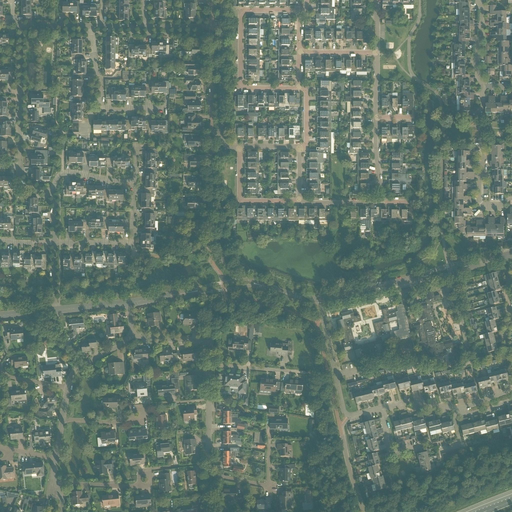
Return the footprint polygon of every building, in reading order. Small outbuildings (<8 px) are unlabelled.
[(21,8),(31,8),(31,2),(33,2),(32,0),(20,0),(20,2),(22,2),(21,8)] [(332,9),(331,0),(320,0),(321,5),(323,5),(323,9),(332,9),(334,9),(334,10),(337,10),(337,8),(334,8),(334,9),(332,9)] [(362,5),(361,0),(350,0),(350,10),(362,10),(359,10),(359,5),(362,5)] [(403,6),(402,0),(392,0),(392,6),(393,6),(393,9),(397,8),(397,6),(403,6)] [(153,2),(153,5),(154,5),(154,11),(164,11),(164,5),(165,5),(165,1),(163,1),(163,2),(153,2)] [(197,1),(187,1),(184,1),(184,5),(186,5),(186,12),(195,12),(195,5),(196,5),(197,1)] [(59,11),(59,14),(63,14),(63,13),(70,13),(70,3),(66,3),(63,3),(63,2),(59,2),(59,3),(59,11)] [(70,3),(70,13),(76,13),(76,14),(79,14),(79,5),(80,5),(80,4),(80,2),(76,2),(76,3),(73,3),(70,3)] [(90,5),(90,4),(83,4),(80,4),(80,5),(79,5),(79,14),(82,14),(82,17),(89,17),(89,5),(90,5)] [(89,5),(89,17),(96,17),(96,14),(100,14),(100,9),(100,5),(96,5),(95,4),(91,4),(90,5),(89,5)] [(469,6),(456,7),(456,10),(456,16),(459,15),(470,15),(470,9),(469,9),(469,6)] [(21,8),(21,15),(24,15),(24,19),(31,19),(34,19),(34,17),(37,17),(37,12),(31,12),(31,8),(21,8)] [(332,9),(323,9),(320,9),(320,17),(317,17),(317,20),(322,20),(326,20),(334,20),(334,10),(334,9),(332,9)] [(361,16),(362,10),(350,10),(350,20),(359,20),(359,16),(361,16)] [(164,11),(154,11),(154,18),(157,18),(157,21),(166,22),(166,11),(164,11)] [(195,18),(195,12),(186,12),(186,18),(184,18),(184,22),(196,22),(196,18),(195,18)] [(470,21),(470,15),(459,15),(459,17),(460,17),(460,22),(456,22),(456,24),(473,24),(473,21),(470,21)] [(260,30),(260,24),(260,19),(249,19),(248,25),(251,25),(251,30),(260,30)] [(278,19),(278,30),(287,30),(290,30),(293,30),(293,27),(290,27),(290,24),(290,19),(286,19),(278,19)] [(473,28),(473,24),(456,24),(456,28),(457,28),(457,33),(470,33),(470,28),(473,28)] [(346,38),(346,41),(352,41),(352,40),(352,38),(353,38),(354,38),(354,40),(356,40),(356,29),(356,27),(353,27),(353,29),(350,29),(350,27),(346,27),(346,29),(346,38)] [(305,29),(305,40),(310,40),(311,40),(312,40),(312,43),(315,43),(315,40),(315,29),(305,29)] [(315,29),(315,40),(321,40),(322,40),(322,43),(326,44),(326,43),(326,41),(325,41),(326,29),(315,29)] [(326,29),(325,41),(326,41),(331,41),(332,41),(332,44),(336,44),(336,43),(336,41),(336,29),(326,29)] [(336,29),(336,41),(341,41),(342,41),(342,40),(341,40),(341,39),(341,38),(344,38),(346,38),(346,29),(341,29),(336,29)] [(356,40),(356,41),(361,41),(362,41),(362,40),(362,39),(362,38),(364,38),(364,39),(364,43),(364,44),(367,44),(367,30),(356,29),(356,40)] [(245,40),(248,40),(260,40),(260,35),(260,30),(251,30),(248,30),(248,35),(248,37),(245,37),(245,40)] [(278,30),(278,40),(290,40),(293,40),(293,37),(290,37),(290,36),(290,30),(287,30),(278,30)] [(456,40),(456,42),(469,42),(469,40),(470,40),(470,33),(457,33),(457,40),(456,40)] [(12,48),(12,38),(9,38),(9,36),(2,35),(2,45),(1,49),(8,49),(8,48),(12,48)] [(82,48),(82,41),(79,41),(79,38),(70,38),(70,44),(73,44),(73,48),(82,48)] [(118,46),(118,43),(118,38),(106,38),(106,44),(105,44),(105,46),(118,46)] [(260,50),(260,40),(248,40),(248,46),(251,46),(251,47),(245,47),(245,50),(248,50),(260,50)] [(292,50),(292,48),(289,48),(290,40),(278,40),(278,50),(287,50),(289,50),(292,50)] [(454,51),(465,51),(465,46),(469,46),(469,42),(456,42),(456,45),(455,45),(455,50),(454,50),(454,51)] [(159,52),(159,43),(152,43),(152,45),(149,45),(149,55),(154,55),(154,56),(159,56),(159,52)] [(173,55),(173,46),(166,46),(166,43),(159,43),(159,52),(162,52),(162,55),(169,55),(173,55)] [(139,56),(139,47),(132,47),(132,45),(129,45),(129,57),(132,58),(132,56),(139,56)] [(149,55),(149,45),(145,45),(145,47),(139,47),(139,56),(145,56),(145,57),(149,58),(149,55)] [(118,54),(118,46),(105,46),(106,46),(106,52),(105,52),(105,54),(115,54),(118,54)] [(200,54),(200,48),(193,48),(193,46),(187,46),(187,50),(180,50),(180,55),(180,56),(183,56),(192,56),(192,54),(200,54)] [(82,54),(82,48),(73,48),(73,54),(71,54),(71,58),(83,58),(83,54),(82,54)] [(260,60),(260,50),(248,50),(248,56),(251,56),(251,57),(245,57),(245,60),(248,60),(260,60)] [(289,56),(289,50),(287,50),(278,50),(278,61),(289,61),(287,61),(287,56),(289,56)] [(465,58),(465,51),(454,51),(454,53),(455,53),(455,57),(451,57),(451,61),(464,61),(464,58),(465,58)] [(115,62),(115,54),(105,54),(106,54),(106,60),(105,60),(105,62),(115,62)] [(86,68),(86,61),(83,61),(83,58),(71,58),(74,58),(74,64),(77,64),(77,68),(86,68)] [(305,61),(305,72),(315,72),(315,61),(315,58),(312,58),(312,61),(311,61),(305,61)] [(325,63),(325,72),(328,72),(336,72),(336,61),(336,58),(332,58),(332,59),(332,63),(331,63),(331,61),(330,61),(325,61),(325,63)] [(336,72),(336,74),(340,74),(340,71),(346,71),(346,61),(346,58),(343,58),(343,63),(341,63),(341,61),(342,61),(336,61),(336,72)] [(346,71),(346,72),(356,72),(356,61),(356,58),(353,58),(353,64),(351,64),(351,61),(352,61),(346,61),(346,71)] [(259,71),(260,60),(248,60),(248,66),(251,66),(251,71),(248,71),(259,71)] [(289,67),(289,61),(278,61),(278,71),(289,71),(287,71),(287,67),(289,67)] [(315,61),(315,72),(325,72),(325,63),(321,63),(321,61),(315,61)] [(356,61),(356,72),(367,72),(367,69),(367,64),(362,64),(362,62),(362,61),(356,61)] [(464,63),(464,61),(451,61),(451,64),(455,64),(455,68),(454,68),(454,70),(465,70),(465,63),(464,63)] [(115,62),(105,62),(106,62),(106,68),(105,68),(105,73),(112,73),(112,70),(115,70),(115,62)] [(201,76),(201,67),(198,67),(198,64),(198,63),(183,63),(183,68),(188,68),(188,75),(201,76)] [(1,71),(1,80),(8,80),(8,78),(11,78),(12,78),(12,68),(11,68),(6,68),(5,68),(5,71),(1,71)] [(86,75),(86,68),(77,68),(77,72),(74,72),(74,78),(83,78),(83,75),(86,75)] [(465,70),(454,70),(452,70),(452,79),(456,79),(469,78),(469,75),(465,75),(465,70)] [(259,81),(259,76),(259,71),(248,71),(248,77),(251,77),(250,81),(259,81)] [(289,77),(289,71),(278,71),(278,81),(287,81),(287,77),(289,77)] [(511,72),(503,72),(503,77),(500,77),(500,81),(509,81),(509,78),(511,78),(511,72)] [(83,78),(74,78),(70,78),(70,81),(73,81),(73,89),(83,89),(82,89),(82,83),(83,83),(83,78)] [(469,81),(469,78),(456,79),(456,82),(460,82),(460,86),(459,86),(459,87),(470,87),(470,81),(469,81)] [(185,79),(185,85),(189,85),(189,90),(189,92),(193,92),(196,92),(196,90),(200,90),(200,82),(194,82),(194,79),(189,79),(185,79)] [(317,89),(317,92),(320,92),(328,92),(331,92),(331,82),(328,82),(325,81),(323,81),(321,81),(320,81),(320,89),(317,89)] [(159,93),(159,84),(152,84),(152,82),(149,82),(149,85),(148,94),(152,94),(152,93),(159,93)] [(168,94),(169,82),(165,82),(165,84),(159,84),(159,93),(165,93),(165,94),(168,94)] [(350,82),(350,92),(359,92),(359,89),(361,89),(361,88),(361,82),(356,82),(352,82),(350,82)] [(139,88),(139,84),(134,84),(134,86),(132,86),(129,86),(129,89),(128,98),(132,98),(132,97),(138,97),(139,88)] [(148,94),(149,85),(143,85),(142,88),(139,88),(138,97),(145,97),(145,94),(148,94)] [(459,87),(456,87),(456,97),(461,96),(474,96),(474,93),(470,93),(470,87),(459,87)] [(83,91),(83,89),(73,89),(69,89),(69,90),(69,91),(70,92),(71,92),(72,93),(73,92),(73,97),(72,97),(71,97),(70,97),(69,98),(69,99),(69,100),(69,101),(73,101),(79,101),(79,97),(82,97),(82,91),(83,91)] [(115,89),(112,89),(108,89),(108,98),(111,98),(111,101),(118,101),(118,91),(115,91),(115,89)] [(128,98),(129,89),(123,89),(123,92),(118,91),(118,101),(125,101),(125,98),(128,98)] [(328,92),(320,92),(320,98),(322,98),(322,99),(317,99),(317,102),(320,102),(331,102),(331,92),(328,92)] [(345,99),(345,102),(347,102),(350,102),(359,102),(359,98),(361,98),(361,92),(359,92),(350,92),(350,97),(348,97),(345,99)] [(248,96),(248,93),(245,93),(245,96),(238,96),(238,107),(244,107),(244,109),(248,109),(248,107),(248,96)] [(258,107),(258,96),(258,93),(255,93),(255,97),(254,96),(248,96),(248,107),(258,107)] [(258,96),(258,107),(269,108),(269,99),(268,99),(268,97),(269,97),(269,94),(266,94),(266,99),(264,99),(264,97),(258,96)] [(392,108),(392,94),(388,94),(387,95),(387,96),(382,96),(381,96),(381,108),(389,108),(389,111),(392,111),(392,108)] [(413,109),(413,105),(413,94),(402,94),(402,97),(402,105),(402,108),(409,108),(409,109),(413,109)] [(36,105),(36,108),(49,109),(50,108),(50,103),(43,103),(43,95),(31,95),(31,105),(36,105)] [(184,96),(184,100),(188,100),(188,102),(187,102),(187,109),(187,113),(193,113),(193,111),(200,111),(200,110),(201,110),(202,110),(202,105),(202,106),(200,106),(200,102),(196,102),(195,102),(195,100),(196,100),(196,96),(184,96)] [(392,96),(392,108),(398,108),(398,105),(402,105),(402,97),(392,96)] [(459,105),(470,105),(470,100),(474,100),(474,96),(461,96),(461,99),(460,99),(460,104),(459,104),(459,105)] [(268,97),(268,99),(269,99),(269,108),(274,108),(274,111),(279,111),(279,108),(279,99),(279,98),(276,98),(276,99),(274,99),(274,98),(274,97),(269,97),(268,97)] [(289,99),(286,99),(286,97),(279,97),(279,99),(279,108),(285,108),(285,110),(289,110),(289,108),(289,97),(289,99)] [(299,108),(300,99),(295,99),(295,97),(289,97),(289,108),(299,108)] [(83,107),(83,105),(79,105),(79,101),(73,101),(73,113),(82,113),(82,107),(83,107)] [(331,112),(331,102),(320,102),(320,108),(322,108),(322,112),(331,112)] [(350,102),(350,112),(361,112),(364,112),(364,110),(361,110),(361,108),(361,102),(359,102),(350,102)] [(470,112),(470,105),(459,105),(459,107),(460,107),(460,111),(456,111),(456,118),(464,118),(464,115),(469,115),(469,112),(470,112)] [(31,112),(31,116),(31,117),(31,122),(38,122),(38,117),(42,116),(42,115),(46,114),(46,113),(49,112),(49,109),(36,108),(34,108),(34,112),(31,112)] [(320,112),(320,118),(322,118),(322,122),(331,123),(331,112),(322,112),(320,112)] [(350,112),(350,123),(361,123),(364,123),(364,120),(361,120),(361,119),(361,116),(361,112),(350,112)] [(69,113),(69,117),(73,117),(73,124),(79,124),(79,121),(81,121),(81,117),(81,115),(83,115),(83,113),(82,113),(73,113),(69,113)] [(186,121),(186,132),(192,132),(192,129),(195,129),(200,129),(200,127),(200,123),(200,121),(195,121),(195,115),(188,115),(188,119),(188,121),(187,121),(186,121)] [(138,127),(138,118),(131,118),(131,121),(128,121),(128,130),(134,130),(134,127),(138,127)] [(148,130),(148,121),(145,121),(145,118),(138,118),(138,127),(142,127),(142,130),(148,130)] [(0,129),(1,130),(11,130),(11,122),(8,122),(8,120),(0,119),(0,129)] [(101,131),(101,121),(99,121),(99,122),(93,122),(93,131),(101,131)] [(109,131),(109,121),(107,121),(107,122),(101,122),(101,121),(101,131),(109,131)] [(115,122),(109,122),(109,121),(109,131),(117,131),(117,121),(115,121),(115,122)] [(123,122),(117,122),(117,121),(117,131),(125,131),(125,130),(128,130),(128,121),(123,121),(123,122)] [(148,130),(148,133),(152,133),(152,131),(154,131),(158,131),(158,122),(152,122),(152,121),(148,121),(148,130)] [(158,122),(158,131),(162,131),(165,131),(165,133),(168,133),(168,126),(168,121),(165,121),(165,122),(158,122)] [(320,122),(320,128),(322,128),(322,133),(331,133),(331,123),(322,122),(320,122)] [(364,133),(364,130),(361,130),(361,123),(350,123),(350,133),(361,133),(364,133)] [(234,124),(234,135),(237,135),(237,137),(242,137),(243,137),(245,137),(245,140),(248,141),(248,140),(248,137),(248,126),(243,126),(243,125),(234,124)] [(392,131),(391,139),(402,140),(402,128),(402,125),(399,125),(399,131),(398,131),(398,128),(392,128),(392,131)] [(402,128),(402,140),(407,140),(412,140),(412,132),(412,127),(412,126),(409,125),(409,128),(407,128),(402,128)] [(248,126),(248,137),(252,138),(254,138),(254,137),(253,137),(253,135),(255,135),(255,136),(258,136),(258,126),(253,126),(248,126)] [(258,136),(258,138),(263,138),(264,138),(264,137),(263,137),(263,135),(265,135),(266,135),(268,135),(268,126),(258,126),(258,136)] [(268,135),(268,138),(274,138),(275,138),(275,139),(275,141),(278,141),(279,141),(279,138),(278,138),(278,127),(268,126),(268,135)] [(278,127),(278,138),(279,138),(284,138),(284,137),(284,135),(286,135),(286,137),(286,141),(289,141),(289,138),(289,127),(278,127)] [(289,127),(289,138),(294,138),(295,138),(294,138),(294,136),(296,136),(296,141),(299,141),(299,127),(289,127)] [(381,128),(381,140),(387,140),(387,143),(391,143),(391,139),(392,131),(388,131),(387,131),(387,128),(381,128)] [(36,130),(34,129),(32,135),(31,140),(37,142),(35,146),(39,147),(40,143),(41,138),(44,139),(46,132),(37,130),(37,129),(36,129),(36,130)] [(10,137),(11,130),(1,130),(1,134),(0,133),(0,139),(8,140),(8,137),(10,137)] [(320,139),(321,140),(322,140),(322,143),(331,143),(331,133),(322,133),(320,133),(320,139)] [(350,133),(350,143),(358,143),(361,143),(364,143),(364,140),(361,140),(358,140),(358,139),(361,139),(361,133),(350,133)] [(200,147),(200,139),(195,139),(195,135),(184,135),(184,142),(188,142),(188,147),(200,147)] [(316,150),(316,151),(316,153),(320,153),(320,154),(323,154),(330,154),(331,154),(331,143),(322,143),(320,143),(320,148),(320,150),(318,150),(316,150)] [(361,143),(358,143),(350,143),(349,154),(358,154),(364,154),(364,151),(358,151),(358,149),(361,149),(361,143)] [(504,149),(504,143),(493,143),(493,146),(492,146),(492,150),(490,150),(490,152),(501,152),(501,149),(504,149)] [(31,157),(31,160),(32,160),(32,161),(31,165),(37,165),(37,166),(37,165),(40,165),(40,166),(40,165),(43,165),(44,157),(46,158),(47,158),(47,151),(40,151),(35,151),(35,155),(35,156),(34,156),(33,156),(31,156),(31,157)] [(66,152),(66,164),(69,164),(69,163),(76,163),(76,154),(72,154),(69,154),(69,152),(66,152)] [(76,154),(76,163),(83,163),(83,164),(86,164),(86,152),(83,152),(83,154),(80,154),(76,154)] [(86,152),(86,164),(89,164),(89,168),(91,168),(91,167),(97,167),(97,168),(97,158),(97,156),(95,156),(95,155),(93,155),(89,155),(89,152),(86,152)] [(157,155),(157,152),(145,152),(145,155),(146,155),(146,162),(155,162),(155,155),(157,155)] [(245,163),(248,163),(259,163),(259,160),(259,153),(248,153),(248,158),(248,159),(248,160),(245,160),(245,163)] [(278,153),(277,163),(289,163),(291,164),(292,164),(292,160),(289,160),(289,158),(289,153),(278,153)] [(306,160),(306,164),(309,164),(320,164),(323,164),(323,158),(323,154),(320,154),(320,153),(316,153),(310,153),(309,153),(309,158),(307,158),(307,160),(306,160)] [(369,160),(369,154),(364,154),(358,154),(357,164),(366,164),(366,160),(369,160)] [(403,164),(403,154),(392,154),(391,160),(392,160),(392,161),(391,161),(391,164),(403,164)] [(200,167),(200,159),(190,159),(190,155),(184,155),(184,159),(184,162),(190,162),(190,167),(200,167)] [(97,158),(97,168),(99,168),(99,167),(105,167),(105,165),(109,165),(109,158),(105,158),(101,158),(101,156),(97,156),(97,158)] [(121,169),(121,158),(113,158),(109,158),(109,165),(113,165),(113,169),(115,169),(115,167),(121,167),(121,169)] [(129,159),(129,158),(121,158),(121,169),(123,169),(123,167),(129,167),(129,165),(132,165),(132,159),(129,159)] [(159,166),(159,162),(155,162),(146,162),(146,168),(144,168),(144,172),(157,172),(157,168),(155,168),(155,166),(159,166)] [(244,173),(244,174),(245,174),(245,173),(247,173),(259,173),(259,163),(248,163),(247,169),(248,169),(249,169),(250,169),(250,170),(249,170),(245,170),(244,170),(244,173)] [(277,163),(277,174),(286,174),(286,171),(286,169),(288,169),(289,169),(289,163),(277,163)] [(309,169),(309,170),(309,169),(312,169),(312,171),(312,174),(320,174),(320,164),(309,164),(309,169)] [(357,164),(357,174),(366,174),(366,171),(369,171),(369,170),(369,164),(366,164),(357,164)] [(391,164),(391,170),(394,170),(394,174),(394,175),(406,175),(406,174),(406,169),(403,169),(403,164),(391,164)] [(31,171),(31,181),(50,181),(51,177),(43,177),(39,177),(39,172),(41,172),(41,167),(33,167),(32,171),(31,171)] [(157,175),(157,172),(144,172),(144,175),(146,175),(146,182),(155,182),(155,175),(157,175)] [(244,184),(245,184),(247,184),(259,184),(259,173),(247,173),(247,179),(247,181),(245,181),(244,181),(244,184)] [(277,174),(277,184),(288,184),(291,184),(291,181),(287,181),(286,181),(286,179),(287,179),(288,179),(288,180),(288,179),(289,174),(286,174),(277,174)] [(306,181),(306,184),(309,184),(320,184),(320,174),(312,174),(311,174),(309,174),(309,179),(309,180),(309,181),(306,181)] [(369,180),(369,174),(357,174),(357,185),(368,185),(366,185),(366,180),(369,180)] [(390,182),(390,185),(391,185),(403,185),(406,185),(410,185),(410,181),(406,181),(406,175),(403,175),(394,175),(394,174),(391,174),(391,175),(391,182),(390,182)] [(185,175),(183,175),(183,181),(188,181),(188,183),(188,187),(195,187),(200,187),(200,179),(190,179),(190,175),(185,175)] [(14,190),(14,181),(11,181),(11,178),(4,178),(4,187),(3,191),(8,191),(8,190),(14,190)] [(157,192),(157,188),(155,188),(155,182),(146,182),(145,188),(144,188),(144,192),(154,192),(157,192)] [(66,186),(66,195),(68,195),(71,195),(72,195),(72,192),(76,192),(76,183),(69,183),(69,186),(66,186)] [(86,195),(86,186),(83,186),(83,183),(76,183),(76,192),(80,192),(80,195),(86,195)] [(247,189),(247,190),(248,190),(248,189),(250,189),(250,191),(250,194),(258,194),(259,184),(247,184),(247,189)] [(277,191),(277,194),(291,194),(291,191),(286,191),(286,189),(288,189),(288,190),(288,184),(277,184),(277,191)] [(309,190),(311,190),(311,191),(311,195),(320,195),(320,184),(309,184),(309,189),(309,190)] [(368,191),(368,185),(357,185),(357,191),(353,191),(353,195),(366,195),(366,191),(368,191)] [(406,185),(403,185),(391,185),(391,191),(394,191),(394,195),(402,195),(402,190),(406,190),(406,185)] [(96,197),(96,187),(89,187),(89,186),(86,186),(86,195),(86,198),(89,198),(92,198),(92,197),(96,197)] [(106,200),(106,190),(103,190),(103,187),(96,187),(96,197),(100,197),(100,200),(106,200)] [(116,200),(116,191),(109,191),(109,190),(106,190),(106,200),(106,202),(112,202),(112,200),(116,200)] [(126,203),(126,201),(126,194),(123,194),(123,191),(116,191),(116,200),(120,201),(120,203),(126,203)] [(141,195),(141,202),(151,202),(154,202),(154,198),(154,192),(144,192),(144,195),(141,195)] [(38,207),(38,199),(35,199),(35,196),(26,196),(26,202),(29,202),(29,206),(38,207)] [(200,209),(200,200),(188,200),(188,196),(182,196),(182,202),(188,202),(187,209),(200,209)] [(153,212),(154,206),(150,206),(151,202),(141,202),(141,209),(144,209),(144,212),(153,212)] [(25,216),(39,217),(39,213),(38,213),(38,207),(29,206),(29,210),(25,210),(25,216)] [(233,209),(233,221),(233,224),(237,224),(237,221),(247,221),(247,209),(247,206),(244,206),(244,209),(243,209),(237,209),(233,209)] [(257,209),(257,212),(258,212),(258,221),(268,221),(268,210),(268,207),(265,207),(265,210),(263,209),(257,209)] [(288,210),(288,212),(289,212),(288,221),(298,221),(299,210),(299,207),(295,207),(295,210),(288,210)] [(360,221),(360,210),(360,207),(357,207),(357,213),(356,212),(356,210),(350,210),(350,215),(350,221),(360,221)] [(391,222),(391,210),(391,208),(388,207),(388,213),(387,213),(387,210),(381,210),(381,222),(391,222)] [(376,210),(371,210),(371,221),(378,222),(378,224),(377,224),(377,233),(376,234),(376,238),(381,238),(381,224),(380,224),(380,222),(381,222),(381,210),(381,208),(378,208),(378,213),(376,213),(376,210)] [(397,210),(391,210),(391,222),(401,222),(401,211),(401,208),(399,208),(399,210),(397,210)] [(247,209),(247,221),(258,221),(258,212),(257,212),(255,212),(255,210),(253,210),(253,209),(247,209)] [(268,210),(268,221),(273,221),(273,223),(278,224),(278,221),(278,212),(274,212),(274,210),(268,210)] [(278,210),(278,212),(278,221),(288,221),(289,212),(288,212),(284,212),(284,210),(278,210)] [(298,221),(298,224),(304,224),(304,221),(309,221),(309,212),(306,212),(306,211),(304,210),(299,210),(298,221)] [(309,210),(309,212),(309,221),(314,221),(314,223),(316,223),(315,229),(319,229),(319,222),(319,221),(319,212),(316,212),(316,211),(315,210),(309,210)] [(319,210),(319,212),(319,221),(330,221),(330,217),(330,212),(325,212),(325,210),(319,210)] [(360,224),(360,229),(365,229),(365,231),(371,231),(371,221),(371,212),(368,212),(366,210),(360,210),(360,221),(360,224)] [(412,222),(412,213),(407,213),(407,211),(401,211),(401,222),(412,222)] [(156,215),(156,212),(153,212),(144,212),(144,215),(145,215),(145,222),(155,222),(155,215),(156,215)] [(13,227),(13,217),(8,217),(8,220),(3,220),(3,229),(10,229),(10,231),(13,231),(14,227),(13,227)] [(42,227),(42,219),(39,219),(39,217),(30,217),(30,222),(32,222),(32,227),(42,227)] [(96,228),(96,219),(89,219),(89,217),(86,217),(86,220),(86,230),(89,230),(89,228),(96,228)] [(106,230),(106,220),(106,217),(102,217),(102,219),(96,219),(96,228),(102,229),(102,230),(106,230)] [(464,221),(464,218),(455,218),(455,224),(458,224),(458,229),(460,231),(465,226),(465,221),(464,221)] [(76,232),(76,223),(72,223),(72,220),(66,220),(65,229),(69,229),(69,232),(76,232)] [(86,230),(86,220),(79,220),(79,223),(76,223),(76,232),(83,232),(83,230),(86,230)] [(116,233),(116,223),(112,223),(112,220),(106,220),(106,230),(109,230),(109,233),(116,233)] [(126,230),(126,220),(119,220),(119,223),(116,223),(116,233),(123,233),(123,230),(126,230)] [(201,230),(201,221),(194,221),(194,222),(182,221),(182,225),(194,225),(194,230),(201,230)] [(155,228),(155,222),(145,222),(145,228),(144,228),(144,232),(153,232),(156,232),(156,229),(155,228)] [(470,228),(470,226),(465,226),(460,231),(462,233),(468,233),(468,237),(474,237),(474,228),(470,228)] [(42,233),(42,227),(32,227),(32,230),(29,230),(29,231),(29,236),(39,236),(43,237),(43,233),(42,233)] [(153,238),(153,232),(144,232),(144,235),(141,235),(141,242),(150,242),(151,238),(153,238)] [(153,252),(153,247),(153,246),(150,246),(150,242),(141,242),(141,249),(144,249),(144,252),(153,252)] [(2,259),(2,264),(8,264),(8,266),(13,266),(13,264),(13,254),(13,251),(10,251),(10,253),(8,253),(2,253),(2,259)] [(24,257),(24,251),(21,251),(21,254),(13,254),(13,264),(20,264),(20,266),(24,266),(24,257)] [(96,266),(96,264),(96,254),(96,251),(93,251),(93,254),(85,254),(85,255),(85,264),(91,264),(91,266),(94,266),(96,266)] [(107,266),(107,264),(107,254),(107,252),(104,252),(104,254),(96,254),(96,264),(102,264),(102,266),(107,266)] [(118,254),(118,252),(115,252),(115,254),(107,254),(107,264),(114,265),(114,266),(118,266),(118,265),(118,254)] [(129,267),(129,252),(126,252),(126,254),(118,254),(118,265),(125,265),(125,267),(128,267),(129,267)] [(35,270),(35,268),(35,257),(35,255),(32,255),(32,257),(24,257),(24,266),(24,267),(30,267),(30,269),(35,270)] [(46,270),(46,255),(43,255),(43,257),(35,257),(35,268),(41,268),(41,270),(46,270)] [(63,267),(68,267),(69,268),(70,268),(70,269),(74,269),(74,267),(74,257),(74,255),(71,255),(71,257),(63,257),(63,267)] [(82,257),(74,257),(74,267),(80,267),(80,269),(83,269),(83,273),(85,273),(85,269),(85,264),(85,255),(82,255),(82,257)] [(485,282),(497,279),(496,273),(486,275),(484,276),(485,282),(482,282),(485,282)] [(485,282),(482,282),(483,286),(484,288),(486,288),(499,284),(498,282),(497,279),(485,282)] [(496,292),(500,290),(499,284),(486,288),(488,293),(491,293),(496,291),(496,292)] [(440,343),(436,344),(434,337),(436,336),(434,328),(432,329),(430,322),(434,321),(430,306),(432,305),(432,303),(441,301),(440,295),(434,297),(433,291),(425,293),(427,300),(425,301),(425,303),(418,305),(420,312),(418,313),(420,320),(418,321),(418,323),(411,324),(413,332),(418,331),(421,342),(416,343),(418,351),(425,349),(426,351),(427,350),(429,358),(446,354),(445,350),(451,348),(452,354),(448,355),(451,364),(457,363),(455,357),(459,356),(458,353),(460,352),(458,344),(452,346),(451,340),(443,342),(444,344),(440,345),(440,343)] [(497,297),(496,292),(496,291),(491,293),(488,293),(486,294),(488,300),(497,297)] [(377,298),(378,305),(387,303),(385,297),(377,298)] [(486,306),(489,306),(499,303),(497,297),(488,300),(482,301),(483,303),(484,303),(484,304),(485,305),(486,305),(486,306)] [(402,304),(396,306),(398,312),(395,312),(399,327),(398,327),(399,330),(393,332),(396,341),(411,337),(402,304)] [(484,316),(487,316),(497,313),(495,307),(482,310),(484,316)] [(349,312),(341,314),(343,320),(337,321),(339,329),(341,329),(344,343),(343,344),(345,351),(352,350),(353,351),(354,351),(356,358),(364,357),(364,359),(376,356),(375,354),(383,352),(381,344),(383,344),(382,342),(390,340),(388,332),(390,332),(388,325),(389,324),(389,322),(396,320),(394,313),(389,314),(388,308),(382,310),(384,319),(382,320),(383,322),(373,324),(377,339),(375,339),(376,341),(357,346),(357,344),(355,345),(350,326),(347,327),(345,321),(351,320),(351,324),(361,321),(360,315),(354,317),(353,313),(349,314),(349,312)] [(149,327),(158,326),(158,322),(161,321),(160,313),(148,315),(149,327)] [(498,319),(497,313),(487,316),(484,316),(484,319),(488,318),(488,321),(489,321),(494,320),(498,319)] [(110,329),(107,329),(108,337),(113,336),(113,334),(123,332),(122,323),(118,324),(117,315),(110,316),(110,321),(110,324),(110,329)] [(197,325),(197,316),(192,316),(192,315),(181,315),(180,315),(180,319),(181,320),(183,320),(183,325),(191,325),(191,329),(196,329),(197,325)] [(73,332),(68,337),(71,340),(75,336),(77,335),(76,329),(84,328),(83,320),(79,321),(79,319),(68,320),(69,326),(71,326),(72,330),(73,330),(73,332)] [(495,326),(494,320),(489,321),(488,321),(484,322),(486,328),(495,326)] [(492,333),(497,332),(495,326),(486,328),(487,334),(492,333)] [(22,327),(7,328),(8,337),(11,337),(11,340),(23,339),(22,327)] [(484,338),(480,339),(481,342),(485,341),(494,339),(492,333),(487,334),(483,335),(484,338)] [(486,347),(495,344),(494,339),(485,341),(486,347)] [(82,352),(90,352),(89,348),(96,348),(96,340),(89,340),(89,344),(81,345),(82,352)] [(228,345),(228,350),(232,351),(243,352),(243,348),(247,349),(248,344),(248,341),(240,340),(240,342),(238,342),(233,342),(233,345),(228,345)] [(292,351),(292,342),(288,341),(288,344),(271,343),(270,352),(278,353),(278,355),(287,356),(287,351),(292,351)] [(487,350),(484,352),(485,355),(489,353),(489,352),(490,352),(497,350),(495,344),(486,347),(487,350)] [(42,346),(37,354),(41,356),(46,348),(42,346)] [(148,364),(147,354),(147,349),(134,350),(135,360),(142,359),(143,364),(148,364)] [(159,355),(160,360),(160,362),(170,361),(170,364),(174,364),(178,363),(177,354),(172,354),(172,349),(162,350),(163,355),(159,355)] [(182,354),(178,354),(179,358),(183,357),(183,360),(192,359),(192,363),(193,363),(198,362),(197,350),(182,352),(182,354)] [(17,357),(11,357),(11,363),(11,365),(14,365),(15,369),(16,369),(18,369),(18,367),(28,366),(27,358),(17,358),(17,357)] [(114,373),(114,375),(122,375),(121,372),(124,371),(123,363),(118,363),(118,364),(116,364),(109,364),(109,368),(107,368),(106,369),(105,370),(105,371),(105,372),(106,373),(108,374),(110,373),(110,374),(114,373)] [(48,366),(43,367),(43,371),(43,373),(43,374),(43,375),(44,377),(49,376),(53,376),(53,377),(61,376),(61,368),(55,369),(55,367),(48,368),(48,366)] [(495,369),(493,369),(496,382),(502,381),(499,369),(499,368),(495,369)] [(496,382),(493,369),(490,370),(491,373),(488,374),(488,377),(490,383),(496,382)] [(505,370),(499,371),(502,381),(508,379),(505,370)] [(145,384),(133,385),(133,386),(133,391),(137,391),(137,397),(137,398),(147,397),(147,393),(146,389),(146,387),(151,387),(150,375),(144,375),(144,376),(145,384)] [(233,392),(238,392),(245,393),(246,381),(243,381),(244,376),(235,375),(235,376),(232,375),(226,375),(225,386),(229,386),(229,392),(232,392),(233,392)] [(407,376),(406,375),(403,378),(402,378),(402,380),(405,389),(410,388),(411,387),(409,383),(410,383),(408,376),(407,376)] [(186,391),(197,390),(196,376),(185,377),(186,391)] [(418,380),(417,377),(414,378),(415,381),(418,390),(423,389),(422,384),(422,381),(421,380),(418,380)] [(488,377),(483,378),(485,387),(491,386),(490,383),(488,377)] [(479,389),(485,387),(483,378),(477,380),(479,389)] [(168,386),(157,387),(158,391),(158,396),(163,395),(163,396),(166,396),(175,395),(174,390),(179,390),(178,379),(171,379),(172,384),(168,384),(168,386)] [(390,390),(396,389),(393,379),(387,381),(390,390)] [(430,379),(427,380),(428,383),(430,392),(436,390),(435,385),(434,381),(430,382),(430,379)] [(446,382),(445,379),(443,380),(446,393),(452,391),(450,386),(451,386),(450,383),(449,381),(446,382)] [(472,383),(470,379),(468,380),(468,381),(471,393),(477,392),(474,383),(472,383)] [(265,381),(261,381),(260,391),(275,392),(275,390),(279,390),(280,383),(276,382),(276,381),(269,380),(265,380),(265,381)] [(294,392),(294,391),(302,391),(303,382),(286,380),(285,392),(289,392),(290,392),(290,393),(293,393),(294,392)] [(399,390),(405,389),(402,380),(397,381),(399,390)] [(424,393),(430,392),(428,383),(427,380),(422,381),(422,384),(423,389),(424,393)] [(441,384),(438,384),(439,389),(440,394),(446,393),(443,380),(440,380),(441,382),(441,384)] [(390,390),(387,381),(381,382),(382,385),(384,392),(390,390)] [(412,392),(418,390),(415,381),(410,383),(409,383),(411,387),(410,388),(412,392)] [(453,395),(459,394),(456,381),(450,383),(451,386),(450,386),(452,391),(453,395)] [(459,384),(458,381),(456,381),(459,394),(464,393),(464,392),(463,386),(463,385),(462,383),(459,384)] [(465,395),(471,393),(468,381),(462,382),(462,383),(463,385),(463,386),(464,392),(464,393),(465,395)] [(374,387),(370,388),(371,390),(373,397),(379,395),(376,386),(376,383),(373,384),(374,387)] [(384,392),(382,385),(376,386),(379,395),(385,394),(384,392)] [(362,392),(359,393),(362,402),(368,401),(365,392),(364,387),(361,388),(362,392)] [(7,407),(12,406),(11,402),(26,400),(26,395),(25,390),(11,392),(11,397),(11,399),(6,399),(7,407)] [(373,397),(371,390),(365,392),(368,401),(374,399),(373,397)] [(355,394),(355,393),(354,392),(349,393),(351,400),(355,399),(356,404),(362,402),(359,393),(355,394)] [(32,414),(32,416),(46,419),(53,420),(53,417),(52,413),(52,412),(55,412),(54,405),(55,405),(55,402),(57,402),(56,395),(49,396),(49,399),(47,399),(47,401),(41,401),(41,406),(41,408),(47,408),(48,412),(47,412),(44,413),(43,413),(43,412),(42,412),(37,411),(37,413),(37,415),(32,414)] [(103,410),(108,410),(108,408),(117,408),(117,405),(120,404),(120,399),(120,396),(115,396),(115,399),(103,399),(103,410)] [(306,406),(306,417),(312,417),(312,419),(314,419),(314,417),(314,406),(306,406)] [(184,420),(189,420),(194,419),(194,415),(197,415),(196,407),(189,408),(189,409),(187,409),(187,412),(183,412),(184,420)] [(162,416),(162,415),(162,410),(154,411),(155,420),(156,420),(157,429),(158,428),(159,429),(160,429),(160,428),(163,428),(163,430),(164,431),(167,431),(168,430),(168,427),(167,428),(166,415),(162,416)] [(511,427),(511,424),(510,421),(509,414),(508,414),(503,416),(506,428),(511,427)] [(421,433),(427,432),(423,416),(419,417),(420,420),(418,421),(420,430),(421,433)] [(500,430),(506,428),(503,416),(497,417),(500,430)] [(407,429),(413,427),(412,422),(411,419),(411,418),(405,420),(407,429)] [(415,422),(414,418),(411,419),(412,422),(413,427),(414,432),(415,435),(421,434),(421,433),(420,430),(418,421),(415,422)] [(287,429),(287,424),(287,420),(275,419),(270,419),(270,429),(287,429)] [(401,430),(407,429),(405,420),(399,421),(401,430)] [(435,431),(441,429),(440,424),(439,420),(433,422),(435,431)] [(492,431),(498,430),(496,420),(490,422),(492,431)] [(363,430),(366,429),(375,426),(373,421),(364,423),(360,424),(360,426),(362,426),(363,430)] [(395,432),(401,430),(399,421),(393,422),(395,432)] [(449,435),(452,435),(451,431),(454,431),(452,421),(446,423),(448,432),(449,435)] [(480,431),(486,430),(484,423),(484,421),(478,422),(480,431)] [(429,432),(435,431),(433,422),(427,423),(429,432)] [(481,435),(480,431),(478,422),(472,424),(474,433),(478,432),(478,435),(481,435)] [(486,432),(492,431),(490,422),(484,423),(486,430),(486,432)] [(442,434),(448,432),(446,423),(440,424),(441,429),(442,434)] [(469,434),(474,433),(472,424),(466,425),(469,434)] [(36,431),(35,426),(31,425),(29,436),(34,435),(35,444),(42,443),(41,442),(50,442),(49,437),(51,437),(50,430),(36,431)] [(463,436),(469,434),(466,425),(460,426),(463,436)] [(375,426),(366,429),(367,435),(376,432),(375,426)] [(10,428),(5,429),(6,435),(10,435),(11,440),(18,439),(17,438),(22,438),(22,439),(23,439),(22,427),(18,428),(18,430),(15,430),(10,430),(10,428)] [(147,443),(146,434),(146,429),(129,431),(129,440),(142,439),(142,441),(142,443),(147,443)] [(114,432),(101,433),(102,442),(106,442),(106,444),(112,443),(115,443),(119,443),(118,440),(115,440),(114,437),(114,432)] [(375,439),(378,438),(376,432),(367,435),(364,435),(365,441),(366,441),(369,440),(369,441),(375,439)] [(377,445),(375,439),(369,441),(369,440),(366,441),(368,447),(377,445)] [(197,454),(195,440),(184,441),(185,445),(184,445),(184,451),(185,451),(186,455),(197,454)] [(169,445),(169,444),(160,445),(160,446),(156,446),(157,453),(157,458),(164,457),(163,453),(170,453),(170,452),(173,452),(172,444),(169,445)] [(291,450),(292,446),(287,446),(287,445),(282,444),(277,444),(277,450),(280,450),(280,457),(285,457),(289,457),(289,450),(291,450)] [(369,453),(378,451),(377,445),(368,447),(369,453)] [(223,452),(223,458),(232,458),(235,458),(235,455),(235,452),(239,452),(239,448),(230,448),(230,452),(228,452),(223,452)] [(419,460),(428,458),(427,454),(430,453),(429,449),(426,450),(426,452),(417,454),(419,460)] [(369,461),(378,459),(376,453),(367,455),(369,461)] [(130,466),(144,464),(143,459),(143,454),(129,455),(130,466)] [(223,458),(223,464),(224,464),(224,467),(230,467),(230,471),(242,474),(244,468),(234,466),(234,458),(232,458),(223,458)] [(420,466),(429,464),(428,458),(419,460),(420,466)] [(377,465),(379,465),(378,459),(369,461),(366,462),(367,468),(368,468),(370,467),(377,465)] [(106,470),(112,469),(111,461),(106,462),(106,461),(96,462),(98,475),(107,474),(106,470)] [(44,473),(43,463),(35,464),(35,463),(24,465),(25,475),(37,473),(37,476),(43,476),(43,473),(44,473)] [(420,477),(428,475),(427,471),(431,470),(429,464),(420,466),(422,472),(419,473),(420,477)] [(280,469),(280,482),(283,482),(285,482),(286,482),(290,482),(290,471),(291,471),(291,469),(295,469),(295,465),(289,465),(289,467),(286,467),(286,469),(285,469),(280,469)] [(378,471),(377,465),(370,467),(368,468),(369,474),(378,471)] [(6,469),(6,466),(0,467),(0,480),(7,479),(7,478),(14,477),(13,468),(6,469)] [(196,471),(187,472),(187,477),(188,485),(194,485),(197,485),(196,471)] [(371,480),(373,479),(380,477),(378,471),(369,474),(371,480)] [(163,480),(159,481),(160,492),(164,492),(164,495),(168,494),(167,491),(169,491),(172,491),(171,486),(168,487),(168,482),(170,482),(170,479),(169,474),(162,474),(163,480)] [(371,486),(375,485),(384,482),(382,476),(380,477),(373,479),(374,482),(370,483),(371,486)] [(376,491),(385,488),(384,482),(375,485),(376,491)] [(241,500),(241,495),(236,495),(236,489),(222,489),(222,500),(236,500),(236,502),(241,502),(241,500)] [(81,496),(81,492),(71,493),(73,505),(82,504),(82,502),(88,502),(87,496),(81,496)] [(291,500),(291,493),(281,493),(281,497),(280,497),(280,509),(290,510),(290,500),(291,500)] [(119,506),(118,498),(118,494),(110,494),(110,496),(102,497),(102,502),(103,502),(103,506),(112,505),(112,507),(119,506)] [(143,496),(135,497),(136,502),(136,506),(136,508),(151,507),(151,505),(150,499),(150,495),(143,495),(143,496)] [(256,501),(256,506),(256,509),(266,509),(266,510),(270,511),(270,503),(270,498),(265,498),(265,501),(263,501),(263,500),(260,500),(260,501),(256,501)]
